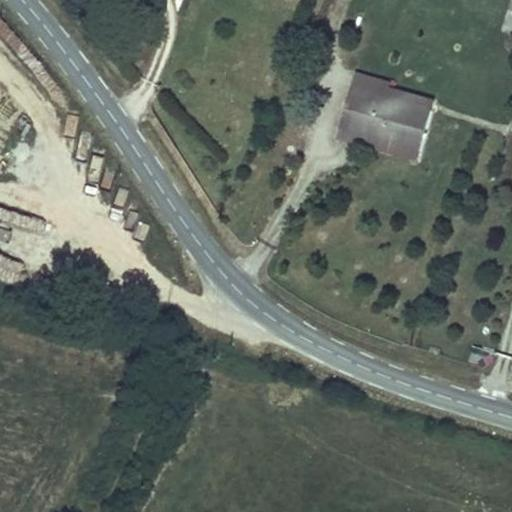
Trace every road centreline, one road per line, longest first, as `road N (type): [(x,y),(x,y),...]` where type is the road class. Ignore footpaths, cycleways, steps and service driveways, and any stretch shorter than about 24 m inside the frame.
road 1 (tertiary): [(21,0),(244,294),(351,364),(511,416)]
road 2 (unknown): [(244,294),(319,149),(338,0)]
road 3 (track): [(0,329),(111,339),(223,316),(244,294)]
road 4 (unknown): [(118,125),(163,50),(164,0)]
